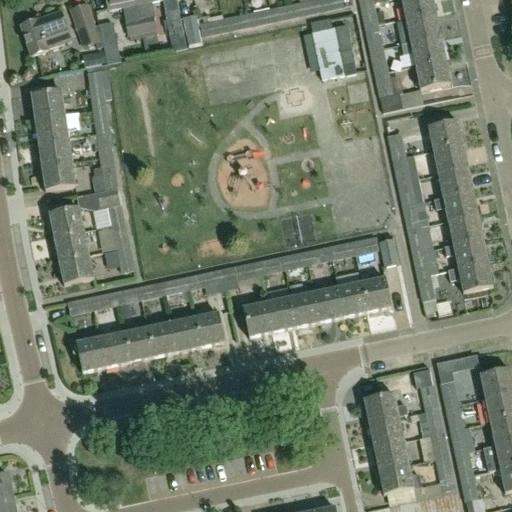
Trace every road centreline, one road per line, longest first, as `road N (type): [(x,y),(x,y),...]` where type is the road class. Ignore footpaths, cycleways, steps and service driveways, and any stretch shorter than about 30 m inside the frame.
road 1 (residential): [(43,425),(318,366)]
road 2 (residential): [(43,425),(0,231)]
road 3 (residential): [(318,366),(511,326)]
road 4 (residential): [(161,511),(340,472)]
